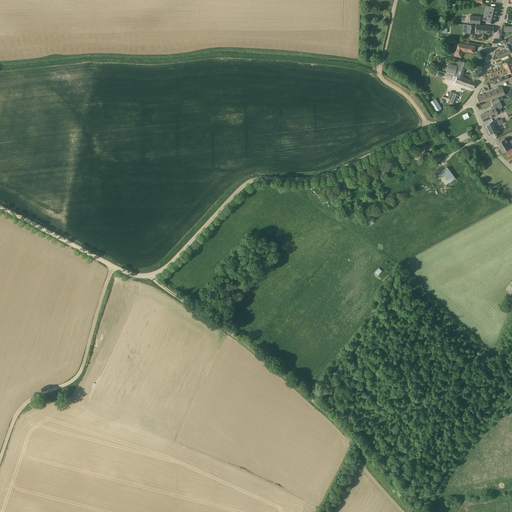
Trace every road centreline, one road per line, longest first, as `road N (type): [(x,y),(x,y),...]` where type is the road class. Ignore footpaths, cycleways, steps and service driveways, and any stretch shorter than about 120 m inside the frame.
road 1 (unclassified): [(150,273),(246,179),(325,173),(472,100)]
road 2 (track): [(112,263),(79,369),(20,404),(0,453)]
road 3 (track): [(312,396),(150,273)]
road 4 (unclassified): [(150,273),(112,263),(0,203)]
road 5 (unknown): [(427,128),(378,72),(396,0)]
